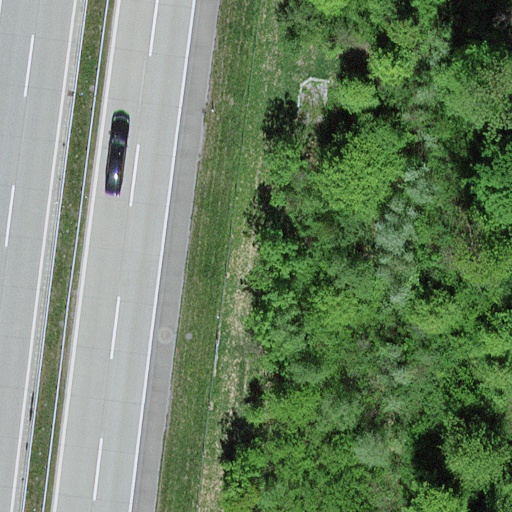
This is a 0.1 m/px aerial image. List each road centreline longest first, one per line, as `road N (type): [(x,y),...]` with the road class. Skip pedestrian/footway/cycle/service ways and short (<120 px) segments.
road 1 (motorway): [(94,511),(163,0)]
road 2 (motorway): [(43,0),(0,334)]
